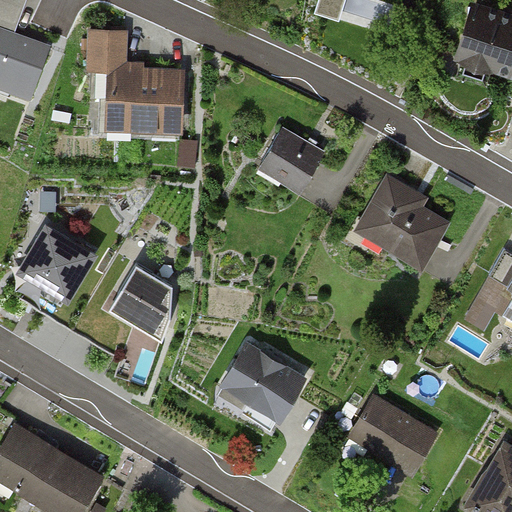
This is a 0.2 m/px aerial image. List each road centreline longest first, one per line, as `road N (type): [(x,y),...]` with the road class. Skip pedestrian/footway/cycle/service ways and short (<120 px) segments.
road 1 (residential): [(511,188),(356,99),(140,0)]
road 2 (residential): [(0,343),(280,511)]
